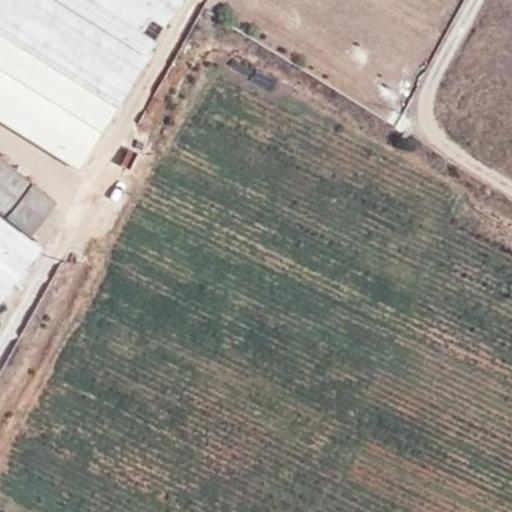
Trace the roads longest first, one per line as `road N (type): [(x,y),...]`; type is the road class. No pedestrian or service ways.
road 1 (unclassified): [(0,359),(196,0)]
road 2 (residential): [(511,188),(465,160),(427,117),(480,0)]
